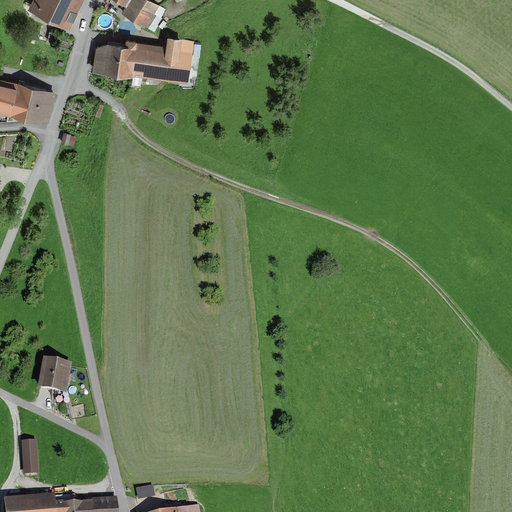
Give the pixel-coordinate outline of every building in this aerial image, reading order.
[(84,0),(33,0),(29,9),(71,29),(84,0)] [(148,28),(161,6),(150,0),(116,0),(126,6),(122,12),(148,28)] [(94,71),(188,84),(193,53),(180,51),(181,40),(168,39),(167,47),(125,41),(124,47),(109,45),(97,49),(94,71)] [(0,113),(50,123),(56,93),(0,82),(0,113)] [(71,135),(64,133),(62,144),(69,145),(71,135)] [(74,368),(43,363),(38,391),(69,397),(74,368)] [(39,443),(21,444),(23,477),(40,476),(39,443)] [(153,487),(136,491),(139,502),(155,499),(153,487)] [(7,511),(116,511),(115,500),(59,504),(59,498),(7,502),(7,511)]
